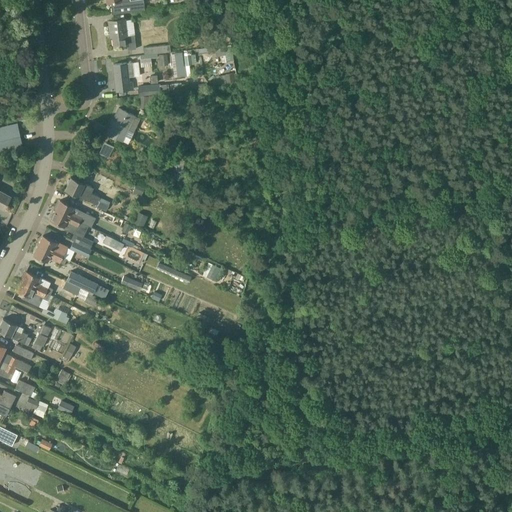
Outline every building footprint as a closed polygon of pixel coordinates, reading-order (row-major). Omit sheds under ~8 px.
[(106,0),(106,3),(110,3),(112,14),(145,10),(143,0),(132,0),(130,0),(106,0)] [(134,35),(127,36),(125,19),(108,21),(110,34),(112,33),(114,47),(127,46),(128,50),(136,49),(134,35)] [(164,53),(163,45),(143,47),(144,55),(164,53)] [(214,48),(215,54),(220,54),(223,69),(233,67),(230,45),(214,48)] [(174,77),(187,76),(185,66),(184,56),(183,53),(171,54),(174,77)] [(160,66),(168,65),(167,54),(159,55),(160,66)] [(192,54),(184,56),(185,66),(194,64),(192,54)] [(139,57),(140,65),(151,64),(150,57),(139,57)] [(132,82),(128,82),(128,77),(134,76),(132,62),(126,63),(113,64),(115,74),(117,74),(118,83),(116,84),(116,91),(133,89),(132,82)] [(160,84),(138,86),(139,95),(161,93),(160,86),(160,84)] [(168,84),(160,85),(160,86),(161,93),(169,92),(168,84)] [(147,108),(148,97),(141,96),(139,108),(147,108)] [(111,136),(122,141),(135,115),(118,108),(110,126),(115,128),(111,136)] [(0,127),(0,152),(23,147),(17,124),(0,127)] [(97,204),(100,197),(91,193),(93,188),(71,177),(65,189),(97,204)] [(141,195),(145,187),(145,186),(137,183),(133,192),(141,195)] [(0,207),(3,209),(10,196),(0,190),(0,207)] [(100,197),(97,204),(95,206),(106,211),(110,202),(100,197)] [(55,210),(80,222),(84,224),(87,218),(72,211),(74,207),(60,200),(55,210)] [(102,209),(99,215),(119,226),(122,220),(102,209)] [(80,222),(55,210),(51,220),(64,226),(63,228),(74,233),(80,222)] [(148,216),(138,212),(133,222),(143,227),(148,216)] [(128,233),(131,225),(125,222),(121,230),(128,233)] [(38,245),(63,257),(67,247),(43,235),(38,245)] [(78,235),(75,241),(90,249),(93,242),(78,235)] [(75,241),(74,241),(70,249),(88,257),(91,250),(90,249),(75,241)] [(121,251),(124,243),(119,241),(115,248),(121,251)] [(63,257),(38,245),(33,255),(47,262),(50,256),(55,259),(54,260),(64,265),(67,259),(63,257)] [(189,282),(191,277),(159,262),(156,268),(189,282)] [(220,268),(212,265),(206,277),(212,280),(220,268)] [(71,270),(66,280),(80,287),(93,293),(98,283),(71,270)] [(21,280),(46,292),(50,294),(53,289),(48,286),(50,282),(26,271),(21,280)] [(139,290),(143,283),(124,275),(121,282),(139,290)] [(62,279),(58,289),(69,294),(74,285),(62,279)] [(46,292),(21,280),(17,290),(27,295),(25,300),(39,306),(46,292)] [(88,294),(84,301),(94,306),(98,299),(88,294)] [(66,314),(55,309),(51,317),(66,324),(69,318),(65,316),(66,314)] [(0,324),(0,331),(24,343),(27,345),(31,338),(27,337),(28,335),(22,332),(21,333),(14,330),(17,325),(3,318),(0,324)] [(47,337),(40,333),(39,333),(34,342),(42,345),(43,346),(47,337)] [(63,355),(70,357),(74,344),(67,342),(63,355)] [(0,359),(8,363),(11,356),(12,356),(4,352),(7,347),(0,343),(0,359)] [(13,351),(31,360),(34,354),(16,345),(13,351)] [(18,359),(11,356),(8,363),(15,366),(18,359)] [(13,374),(16,367),(15,366),(8,363),(0,359),(0,374),(5,377),(8,372),(13,374)] [(15,366),(16,367),(22,370),(26,363),(18,359),(15,366)] [(61,369),(55,380),(66,386),(71,374),(61,369)] [(14,389),(30,396),(33,391),(35,387),(19,379),(14,389)] [(0,403),(9,408),(16,396),(5,390),(2,396),(0,394),(0,403)] [(39,402),(29,397),(26,404),(36,409),(39,402)] [(61,399),(57,408),(70,414),(74,406),(61,399)] [(0,413),(5,416),(9,408),(0,403),(0,413)] [(0,425),(0,440),(8,444),(14,433),(0,425)] [(52,443),(42,439),(39,445),(49,449),(52,443)] [(25,446),(34,451),(36,445),(28,440),(25,446)] [(58,494),(65,492),(63,485),(56,487),(58,494)]
